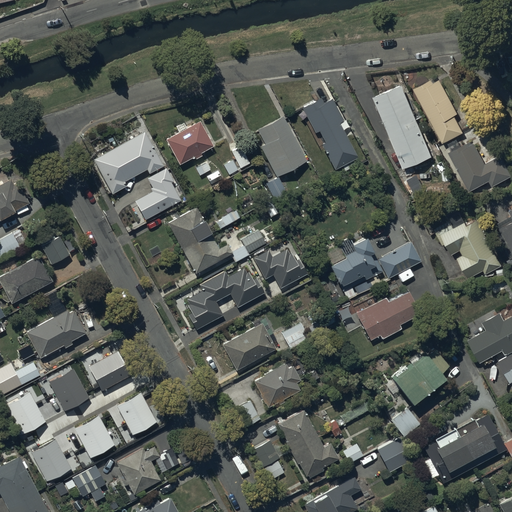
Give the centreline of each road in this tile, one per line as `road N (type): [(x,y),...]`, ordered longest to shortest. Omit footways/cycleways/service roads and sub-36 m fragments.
road 1 (unclassified): [(511,31),(179,81),(40,128)]
road 2 (residential): [(40,128),(251,511)]
road 3 (residential): [(128,0),(0,35)]
